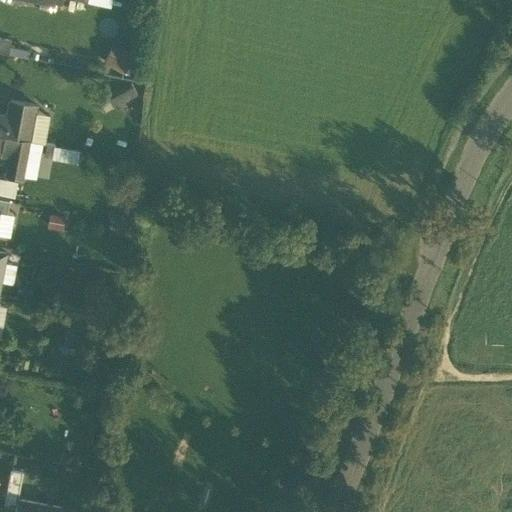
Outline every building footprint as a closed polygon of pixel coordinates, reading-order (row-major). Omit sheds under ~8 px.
[(120,69),(130,56),(116,45),(106,57),(120,69)] [(34,106),(11,101),(8,117),(31,122),(34,106)] [(31,122),(8,117),(6,126),(4,135),(28,141),(31,122)] [(3,146),(0,145),(0,153),(11,156),(7,177),(20,179),(24,158),(28,141),(4,135),(3,146)] [(52,144),(50,156),(74,162),(77,149),(52,144)] [(0,194),(13,197),(17,180),(0,176),(0,194)] [(0,198),(0,212),(6,213),(9,201),(0,198)] [(73,344),(73,326),(58,326),(58,344),(73,344)] [(27,461),(25,474),(40,476),(42,463),(27,461)] [(10,469),(4,504),(15,507),(17,499),(22,471),(10,469)] [(59,511),(60,507),(17,499),(15,507),(14,511),(59,511)]
